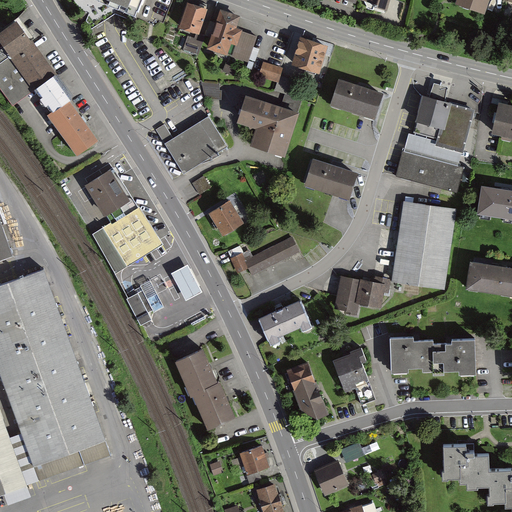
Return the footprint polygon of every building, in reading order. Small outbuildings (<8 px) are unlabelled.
[(146,0),(83,0),(83,1),(84,0),(100,0),(140,15),(146,0)] [(357,0),(390,10),(392,0),(357,0)] [(491,12),(493,0),(466,0),(465,6),(491,12)] [(210,8),(189,2),(182,28),(203,34),(210,8)] [(245,18),(222,10),(210,47),(233,54),(245,18)] [(0,79),(18,105),(36,92),(82,154),(104,138),(18,20),(0,33),(0,40),(2,43),(0,44),(0,79)] [(294,63),(325,72),(334,45),(303,35),(294,63)] [(261,78),(279,84),(284,67),(266,61),(261,78)] [(346,76),(335,105),(375,120),(386,91),(346,76)] [(208,98),(223,96),(221,81),(206,83),(208,98)] [(452,86),(435,81),(430,96),(420,93),(397,173),(460,191),(483,111),(448,101),(452,86)] [(303,112),(249,94),(240,122),(261,129),(256,144),(289,155),(303,112)] [(511,105),(501,103),(494,129),(511,133),(511,105)] [(172,138),(163,125),(158,129),(186,174),(229,147),(209,115),(172,138)] [(362,173),(314,160),(308,185),(355,198),(362,173)] [(133,201),(112,168),(88,183),(109,216),(133,201)] [(207,176),(194,180),(199,193),(212,189),(207,176)] [(511,189),(485,185),(482,210),(511,214),(511,189)] [(231,201),(212,212),(226,235),(245,224),(231,201)] [(447,289),(457,209),(404,202),(394,282),(447,289)] [(163,245),(141,208),(95,235),(118,272),(163,245)] [(0,263),(14,259),(0,220),(0,263)] [(291,238),(245,261),(242,254),(231,260),(237,273),(247,267),(252,277),(298,253),(291,238)] [(511,266),(474,261),(470,287),(511,292),(511,266)] [(203,290),(189,265),(174,274),(188,299),(203,290)] [(44,273),(0,289),(0,375),(39,482),(112,458),(44,273)] [(387,281),(341,275),(336,310),(358,313),(360,303),(383,306),(387,281)] [(165,308),(151,280),(139,286),(142,292),(128,299),(141,325),(158,317),(156,313),(165,308)] [(305,303),(261,321),(269,342),(313,324),(305,303)] [(419,335),(395,335),(396,374),(413,373),(412,367),(427,367),(427,371),(436,370),(436,374),(448,374),(448,370),(462,369),(462,373),(484,372),(483,337),(457,338),(457,341),(452,341),(452,347),(445,347),(445,342),(438,342),(438,337),(419,338),(419,335)] [(239,416),(206,348),(177,362),(210,430),(239,416)] [(345,391),(356,388),(361,403),(377,398),(361,352),(334,361),(345,391)] [(314,363),(290,371),(307,425),(331,417),(314,363)] [(0,498),(27,490),(0,416),(0,498)] [(349,461),(366,454),(362,444),(345,451),(349,461)] [(271,469),(264,445),(240,452),(247,476),(271,469)] [(443,482),(461,481),(461,490),(487,489),(488,504),(508,504),(507,511),(511,511),(511,472),(494,473),(493,458),(470,459),(469,446),(442,447),(443,482)] [(317,470),(326,494),(351,485),(342,461),(317,470)] [(222,473),(219,462),(209,465),(212,477),(222,473)] [(381,472),(372,475),(376,486),(385,483),(381,472)] [(284,511),(277,485),(258,490),(264,511),(284,511)]
